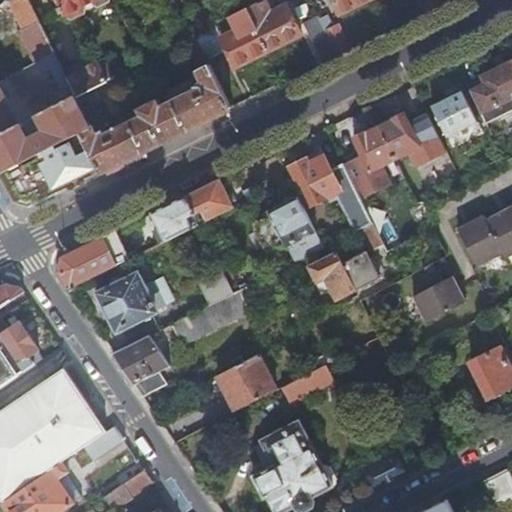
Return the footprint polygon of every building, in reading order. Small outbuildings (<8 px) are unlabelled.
[(59,61),(27,0),(7,0),(22,29),(17,31),(33,62),(20,69),(25,78),(59,61)] [(56,0),(63,13),(89,0),(90,0),(92,3),(96,5),(106,0),(56,0)] [(266,0),(259,0),(246,6),(268,50),(301,34),(287,5),(277,11),(274,4),(270,6),(266,0)] [(367,0),(335,0),(341,12),(367,0)] [(423,0),(428,10),(442,3),(440,0),(423,0)] [(232,32),(222,38),(228,49),(236,65),(268,50),(246,6),(230,15),(234,24),(229,26),(232,32)] [(325,29),(319,17),(304,25),(323,61),(338,54),(325,29)] [(214,23),(193,34),(194,35),(207,59),(228,49),(222,38),(214,23)] [(338,54),(351,47),(338,23),(325,29),(338,54)] [(194,35),(183,42),(198,71),(210,65),(207,59),(194,35)] [(471,88),(488,122),(511,110),(511,105),(500,111),(498,107),(511,100),(511,61),(482,75),(485,82),(471,88)] [(97,63),(68,78),(69,80),(77,95),(95,87),(107,80),(113,77),(110,71),(103,74),(97,63)] [(210,65),(198,71),(197,72),(202,81),(195,85),(191,83),(167,95),(170,102),(161,107),(158,100),(137,110),(140,117),(128,123),(122,110),(110,116),(104,119),(90,127),(81,131),(81,132),(85,139),(100,170),(161,140),(231,106),(210,65)] [(77,95),(69,80),(33,99),(40,114),(75,96),(77,95)] [(122,110),(107,80),(95,87),(110,116),(122,110)] [(0,84),(0,134),(21,124),(21,123),(0,84)] [(77,95),(75,96),(81,108),(95,101),(104,119),(110,116),(95,87),(77,95)] [(432,105),(448,137),(480,122),(464,89),(432,105)] [(21,124),(0,134),(0,172),(56,144),(57,143),(58,144),(81,132),(81,131),(90,127),(81,108),(75,96),(40,114),(39,114),(47,130),(29,140),(21,124)] [(500,111),(511,105),(511,100),(498,107),(500,111)] [(81,108),(90,127),(104,119),(95,101),(81,108)] [(383,127),(398,157),(439,137),(427,112),(410,121),(406,113),(395,118),(396,120),(383,127)] [(398,157),(383,127),(368,134),(367,131),(355,137),(364,154),(345,164),(362,198),(393,183),(384,163),(398,157)] [(66,149),(81,179),(100,170),(85,139),(66,149)] [(56,144),(0,172),(0,173),(15,200),(29,204),(75,182),(56,144)] [(312,162),(326,155),(324,151),(310,157),(312,162)] [(375,222),(362,198),(345,164),(333,169),(326,155),(312,162),(310,157),(291,166),(311,205),(337,192),(357,231),(364,227),(375,222)] [(222,180),(187,197),(201,225),(235,207),(222,180)] [(325,245),(301,196),(271,210),(288,244),(291,243),(298,259),(325,245)] [(187,197),(154,213),(168,241),(201,225),(187,197)] [(506,256),(511,252),(511,207),(488,220),(504,252),(506,256)] [(390,252),(405,244),(390,215),(375,222),(386,244),(390,252)] [(478,265),(504,252),(488,220),(485,215),(460,228),(478,265)] [(130,246),(150,237),(140,218),(121,227),(130,246)] [(375,250),(386,244),(375,222),(364,227),(375,250)] [(131,259),(118,231),(62,258),(61,265),(60,271),(71,288),(131,259)] [(369,250),(345,262),(348,269),(372,257),(369,250)] [(339,251),(311,265),(319,281),(327,277),(339,299),(382,277),(372,257),(348,269),(345,262),(339,251)] [(200,280),(212,303),(234,291),(223,269),(200,280)] [(112,313),(120,328),(167,305),(155,279),(144,284),(138,272),(102,291),(100,291),(98,293),(97,295),(97,296),(97,298),(103,309),(103,311),(104,312),(106,313),(107,313),(109,313),(112,313)] [(416,295),(429,320),(468,300),(454,274),(416,295)] [(253,282),(239,289),(250,309),(264,302),(253,282)] [(0,308),(25,291),(22,288),(9,285),(0,288),(0,308)] [(115,353),(145,396),(168,384),(161,370),(171,365),(156,341),(167,336),(168,338),(177,334),(182,343),(250,309),(239,289),(234,291),(212,303),(115,353)] [(0,389),(37,365),(32,357),(41,351),(22,323),(3,335),(2,333),(0,334),(0,389)] [(346,362),(381,344),(379,339),(378,337),(343,356),(346,362)] [(505,390),(511,386),(511,365),(502,347),(473,361),(490,397),(492,396),(496,398),(503,394),(505,390)] [(219,374),(238,410),(278,389),(260,353),(219,374)] [(0,497),(4,503),(28,486),(65,461),(83,449),(86,447),(94,441),(108,432),(99,417),(66,368),(0,412),(0,497)] [(315,390),(308,374),(282,387),(290,402),(315,390)] [(265,441),(257,445),(268,466),(253,475),(265,497),(269,495),(278,511),(280,511),(298,503),(300,507),(300,508),(301,508),(302,508),(303,508),(311,504),(312,500),(311,496),(333,485),(333,483),(334,483),(334,482),(335,482),(335,481),(335,480),(335,479),(335,478),(336,477),(330,465),(329,465),(328,465),(328,464),(327,464),(327,463),(326,463),(325,463),(324,463),(323,463),(323,464),(312,444),(310,445),(297,422),(264,439),(265,441)] [(108,432),(94,441),(103,454),(126,439),(117,426),(108,432)] [(95,460),(103,454),(94,441),(86,447),(95,460)] [(379,489),(406,475),(395,454),(368,467),(379,489)] [(65,461),(28,486),(45,511),(62,511),(76,503),(75,501),(60,478),(68,473),(71,471),(65,461)] [(504,511),(511,508),(511,476),(508,468),(481,482),(496,511),(504,511)] [(154,481),(146,469),(105,496),(114,508),(154,481)] [(60,478),(75,501),(83,496),(68,473),(60,478)] [(45,511),(28,486),(4,503),(2,504),(7,511),(45,511)] [(455,511),(449,498),(420,511),(455,511)]
